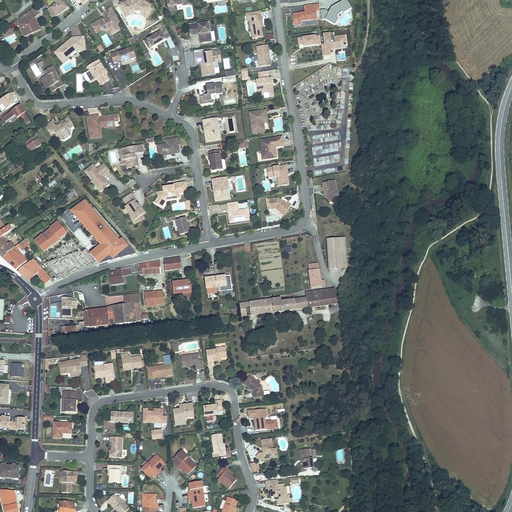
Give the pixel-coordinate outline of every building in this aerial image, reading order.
[(41,0),(46,8),(49,6),(48,3),(49,1),(48,0),(41,0)] [(56,0),(58,2),(49,9),(53,15),(56,12),(57,15),(68,6),(63,0),(56,0)] [(331,8),(329,12),(325,10),(320,11),(319,4),(304,6),(304,13),(293,14),(294,23),(295,26),(300,25),(300,22),(317,20),(316,12),(320,11),(321,20),(325,19),(333,24),(335,25),(338,20),(336,19),(338,14),(343,11),(344,12),(350,9),(350,8),(350,7),(345,0),(339,4),(331,8)] [(120,5),(124,14),(130,11),(142,12),(147,14),(150,8),(152,6),(145,1),(141,1),(132,1),(128,1),(120,5)] [(35,7),(9,26),(11,29),(19,25),(24,37),(40,29),(35,17),(41,14),(35,7)] [(117,24),(114,19),(117,17),(112,8),(103,13),(105,17),(106,18),(104,20),(103,18),(92,25),(96,31),(103,27),(110,29),(113,34),(121,30),(117,24)] [(130,11),(124,14),(126,17),(131,15),(141,15),(147,18),(152,9),(150,8),(147,14),(142,12),(130,11)] [(261,11),(247,13),(248,21),(250,21),(253,39),(263,37),(262,27),(260,19),(262,19),(261,11)] [(210,24),(191,27),(192,36),(201,34),(202,34),(203,36),(201,36),(202,44),(213,42),(210,24)] [(103,27),(96,31),(97,33),(103,30),(109,31),(111,36),(113,34),(110,29),(103,27)] [(166,29),(145,41),(148,46),(152,44),(153,47),(171,37),(166,29)] [(331,44),(330,34),(324,35),(325,45),(322,45),(324,56),(331,55),(330,49),(342,48),(341,43),(347,42),(346,35),(334,36),(335,43),(331,44)] [(316,47),(316,45),(321,44),(320,36),(303,39),(303,38),(297,39),(298,46),(302,46),(303,47),(303,49),(316,47)] [(83,37),(73,38),(74,42),(70,45),(68,43),(56,52),(63,61),(78,50),(79,51),(85,50),(83,37)] [(269,55),(268,45),(257,47),(259,63),(262,63),(263,66),(271,66),(270,57),(268,57),(268,56),(269,55)] [(124,58),(125,62),(131,60),(131,59),(137,57),(133,47),(127,49),(127,50),(119,53),(119,52),(111,54),(114,63),(122,60),(121,59),(124,58)] [(173,61),(178,60),(177,48),(169,49),(169,55),(173,54),(173,61)] [(220,52),(196,55),(197,64),(204,63),(204,66),(202,66),(204,76),(215,75),(214,63),(222,62),(220,52)] [(107,74),(105,71),(105,70),(99,60),(88,67),(90,70),(94,76),(92,76),(92,78),(94,80),(95,81),(98,79),(101,85),(110,80),(107,74)] [(47,75),(44,78),(47,83),(48,82),(50,87),(53,92),(62,86),(58,79),(57,77),(59,76),(53,66),(44,71),(47,75)] [(94,76),(90,70),(87,72),(92,83),(95,81),(94,80),(92,78),(92,76),(94,76)] [(269,78),(267,71),(258,73),(259,80),(256,80),(257,85),(260,84),(261,86),(262,90),(262,95),(264,95),(264,99),(274,97),(272,87),(271,87),(271,84),(272,84),(271,78),(269,78)] [(47,83),(44,78),(41,79),(47,89),(50,87),(48,82),(47,83)] [(213,85),(207,86),(208,96),(201,97),(202,105),(213,103),(212,100),(221,99),(220,94),(224,93),(222,84),(214,85),(214,86),(213,86),(213,85)] [(20,105),(2,117),(5,122),(15,115),(17,118),(21,115),(24,113),(25,112),(21,107),(20,105)] [(249,113),(252,128),(255,128),(256,133),(263,132),(262,122),(261,121),(260,121),(259,120),(267,118),(265,110),(249,113)] [(30,120),(24,113),(21,115),(26,123),(30,120)] [(99,119),(99,116),(87,117),(89,127),(92,127),(92,130),(90,131),(90,136),(95,136),(95,137),(102,137),(100,127),(100,125),(104,125),(104,127),(106,128),(115,127),(114,122),(114,119),(118,118),(118,115),(104,117),(103,118),(103,120),(99,120),(99,119)] [(74,126),(69,118),(61,123),(62,124),(59,126),(57,127),(53,122),(46,126),(51,134),(54,132),(57,136),(59,135),(60,135),(62,138),(67,135),(70,136),(72,130),(70,128),(74,126)] [(267,118),(259,120),(260,121),(261,121),(262,122),(263,132),(265,132),(263,123),(268,122),(267,118)] [(218,119),(203,121),(204,127),(207,126),(208,133),(205,133),(207,143),(221,141),(218,119)] [(28,145),(38,139),(36,136),(26,142),(28,145)] [(284,146),(282,137),(260,141),(263,160),(277,158),(277,152),(275,152),(274,148),(276,147),(284,146)] [(42,145),(38,139),(28,145),(25,147),(29,153),(30,153),(32,151),(37,148),(42,145)] [(180,154),(178,139),(166,141),(167,144),(167,146),(165,149),(158,150),(159,157),(169,156),(169,154),(172,154),(172,155),(180,154)] [(239,149),(248,148),(247,139),(238,140),(239,149)] [(144,153),(143,145),(128,148),(129,152),(120,153),(122,161),(125,160),(127,169),(139,167),(137,158),(136,158),(135,155),(137,154),(144,153)] [(213,172),(223,171),(220,151),(210,153),(213,172)] [(109,171),(104,165),(97,170),(93,165),(86,171),(94,181),(92,182),(99,190),(104,186),(103,185),(106,182),(103,178),(102,179),(101,177),(102,176),(109,171)] [(287,177),(287,173),(288,173),(287,166),(267,168),(269,178),(278,177),(279,187),(289,185),(288,178),(287,177)] [(227,179),(212,181),(213,186),(216,186),(217,192),(214,192),(216,202),(230,200),(227,179)] [(109,185),(106,182),(103,185),(104,186),(99,190),(100,191),(109,185)] [(338,197),(335,182),(323,184),(323,188),(321,189),(322,193),(324,192),(327,192),(328,196),(325,199),(329,202),(335,201),(338,197)] [(187,193),(185,183),(173,185),(174,187),(163,188),(164,192),(158,193),(159,197),(155,203),(161,207),(165,200),(165,199),(175,197),(175,193),(178,193),(179,195),(187,193)] [(74,188),(63,196),(66,201),(77,193),(74,188)] [(179,195),(178,193),(175,193),(175,197),(165,199),(165,200),(161,207),(162,207),(166,201),(179,199),(179,195)] [(136,200),(131,194),(123,199),(127,206),(125,207),(130,214),(134,221),(137,219),(140,222),(144,219),(142,216),(145,214),(141,208),(139,209),(138,206),(137,204),(136,204),(134,201),(136,200)] [(281,201),(278,199),(268,201),(269,210),(276,209),(284,215),(291,206),(288,204),(287,205),(282,202),(281,203),(280,202),(281,201)] [(114,259),(126,249),(128,246),(122,238),(119,241),(85,200),(70,211),(100,245),(90,254),(98,264),(109,255),(113,260),(114,259)] [(239,211),(237,203),(228,204),(228,210),(231,210),(231,213),(229,213),(229,218),(232,217),(232,222),(234,222),(239,221),(240,220),(241,221),(245,220),(249,220),(247,210),(239,211)] [(134,221),(130,214),(128,215),(136,225),(140,222),(137,219),(134,221)] [(180,236),(190,233),(185,218),(176,221),(180,236)] [(43,253),(67,234),(57,221),(33,240),(43,253)] [(6,228),(0,232),(0,240),(3,238),(6,236),(11,232),(12,231),(9,226),(6,228)] [(73,234),(90,251),(95,246),(78,229),(73,234)] [(0,240),(0,254),(3,258),(15,247),(11,242),(8,244),(3,238),(0,240)] [(15,247),(3,258),(9,263),(17,270),(27,262),(18,250),(25,244),(23,242),(21,243),(17,246),(15,247)] [(332,256),(329,256),(329,266),(332,266),(332,271),(347,271),(347,243),(332,242),(332,256)] [(58,250),(61,255),(66,252),(63,247),(58,250)] [(50,268),(59,281),(88,260),(85,255),(80,259),(74,251),(50,268)] [(21,268),(18,271),(30,281),(34,276),(35,276),(40,272),(43,276),(46,274),(47,273),(43,268),(42,269),(34,259),(28,263),(25,265),(23,266),(21,268)] [(168,260),(164,261),(165,271),(182,269),(180,259),(176,259),(174,259),(168,260)] [(138,265),(140,274),(162,273),(162,265),(160,265),(160,263),(160,262),(138,265)] [(455,273),(457,273),(458,272),(459,271),(460,270),(460,269),(461,267),(460,266),(460,264),(459,263),(458,262),(456,262),(454,262),(453,262),(451,263),(450,265),(449,267),(450,269),(451,271),(452,272),(454,273),(455,273)] [(318,264),(308,264),(311,288),(321,287),(321,286),(320,281),(318,264)] [(131,268),(117,270),(117,272),(110,273),(112,285),(124,282),(123,277),(132,275),(131,268)] [(46,274),(43,276),(44,276),(41,279),(46,284),(52,279),(48,274),(47,273),(46,274)] [(460,275),(458,276),(457,277),(456,279),(455,281),(456,283),(456,285),(457,286),(459,288),(461,288),(463,288),(465,288),(467,287),(468,286),(469,284),(469,281),(469,279),(468,278),(466,276),(464,275),(463,275),(461,275),(460,275)] [(225,276),(215,277),(216,283),(217,288),(220,288),(226,287),(225,277),(225,276)] [(220,288),(220,291),(232,290),(230,276),(225,277),(226,287),(220,288)] [(216,283),(215,277),(205,278),(207,289),(207,294),(217,293),(217,288),(216,283)] [(188,281),(173,283),(175,299),(192,297),(191,287),(189,287),(188,281)] [(261,301),(240,303),(242,316),(310,307),(337,303),(335,289),(311,292),(306,293),(306,297),(303,297),(303,299),(294,300),(281,301),(281,298),(261,301)] [(107,309),(107,311),(109,310),(109,312),(113,312),(114,324),(137,322),(135,303),(140,302),(139,294),(121,296),(122,304),(108,306),(109,309),(107,309)] [(72,316),(72,307),(72,300),(73,297),(62,297),(62,306),(63,306),(63,316),(72,316)] [(75,325),(76,331),(83,331),(82,327),(86,327),(89,327),(98,326),(104,325),(105,328),(110,327),(107,311),(107,309),(87,311),(84,312),(85,316),(85,318),(85,321),(78,322),(78,325),(75,325)] [(218,361),(217,359),(220,358),(227,357),(226,347),(216,348),(216,349),(206,351),(208,363),(218,362),(218,361)] [(196,369),(204,368),(203,360),(200,360),(199,353),(181,356),(183,367),(196,366),(196,369)] [(88,366),(87,355),(80,356),(80,359),(79,359),(80,367),(88,366)] [(122,358),(123,367),(134,365),(134,368),(142,367),(141,359),(141,355),(122,358)] [(165,365),(151,367),(153,379),(160,378),(160,377),(168,376),(173,375),(170,356),(163,357),(165,365)] [(46,359),(45,359),(45,371),(49,371),(49,365),(53,365),(53,364),(56,363),(57,360),(59,360),(59,358),(48,359),(46,359)] [(61,375),(70,373),(79,371),(81,371),(80,367),(79,359),(59,362),(61,375)] [(22,365),(12,364),(11,377),(24,378),(24,369),(22,369),(22,365)] [(95,367),(96,375),(105,374),(105,377),(106,383),(114,382),(112,365),(100,367),(95,367)] [(253,378),(250,376),(244,384),(253,390),(253,393),(254,398),(264,397),(264,391),(256,385),(259,382),(262,377),(261,371),(254,372),(255,375),(253,378)] [(0,385),(0,402),(7,403),(8,396),(8,386),(0,385)] [(62,392),(62,400),(65,400),(65,412),(76,413),(76,392),(62,392)] [(213,415),(220,414),(219,410),(223,410),(222,400),(216,400),(217,404),(204,405),(205,416),(213,415)] [(173,410),(175,423),(180,423),(182,421),(186,420),(185,418),(194,417),(192,403),(183,405),(183,409),(180,410),(173,410)] [(264,409),(248,411),(249,418),(254,417),(256,431),(278,428),(277,420),(265,421),(264,417),(264,409)] [(148,412),(143,412),(143,422),(162,423),(162,417),(162,410),(156,410),(156,412),(148,412)] [(104,430),(115,430),(115,423),(130,423),(133,423),(134,413),(111,413),(111,422),(104,422),(104,430)] [(11,418),(2,417),(1,429),(26,430),(26,419),(19,419),(19,422),(11,422),(11,418)] [(72,424),(53,423),(53,439),(61,439),(61,433),(71,433),(72,424)] [(151,431),(152,439),(163,438),(162,429),(151,431)] [(224,451),(222,444),(221,434),(211,436),(213,453),(217,452),(218,456),(219,456),(227,455),(226,451),(224,451)] [(112,443),(112,451),(112,457),(122,458),(122,438),(110,438),(110,443),(112,443)] [(256,457),(262,462),(267,456),(270,459),(276,454),(277,454),(277,450),(277,448),(273,448),(272,439),(262,440),(263,453),(260,453),(256,457)] [(309,449),(300,450),(301,460),(303,459),(304,461),(302,461),(302,463),(304,463),(304,469),(314,467),(313,458),(310,458),(309,449)] [(175,463),(180,469),(181,468),(187,474),(196,465),(182,450),(173,458),(176,462),(175,463)] [(158,454),(141,468),(150,478),(154,474),(156,476),(161,471),(159,469),(166,463),(158,454)] [(253,463),(250,464),(253,472),(260,472),(259,464),(253,463)] [(0,477),(19,479),(19,477),(19,475),(19,469),(19,467),(19,466),(16,466),(12,466),(6,465),(2,465),(0,464),(0,477)] [(107,465),(107,470),(110,470),(110,474),(109,481),(120,481),(120,473),(122,473),(122,465),(107,465)] [(226,472),(228,469),(224,466),(217,474),(221,477),(218,480),(228,489),(235,481),(231,477),(226,472)] [(62,476),(62,482),(62,492),(73,492),(73,485),(71,485),(71,483),(74,483),(74,476),(76,476),(78,476),(78,471),(65,470),(65,476),(62,476)] [(188,491),(188,495),(189,498),(192,498),(193,507),(206,505),(202,480),(189,482),(191,490),(188,491)] [(278,486),(277,480),(266,481),(267,490),(271,490),(271,497),(275,497),(276,501),(277,501),(277,505),(284,504),(284,501),(288,501),(287,496),(287,488),(284,488),(284,485),(278,486)] [(14,491),(0,489),(0,492),(2,499),(4,511),(19,511),(17,504),(14,491)] [(143,493),(143,506),(142,511),(155,511),(158,511),(158,506),(158,502),(155,502),(155,499),(155,493),(143,493)] [(107,500),(110,504),(112,503),(117,508),(120,511),(123,511),(129,508),(119,496),(117,497),(114,494),(107,500)] [(224,508),(221,511),(233,511),(232,511),(234,507),(236,508),(238,500),(228,497),(226,500),(224,508)] [(61,500),(61,508),(60,511),(75,511),(76,509),(76,506),(73,506),(73,501),(61,500)]
